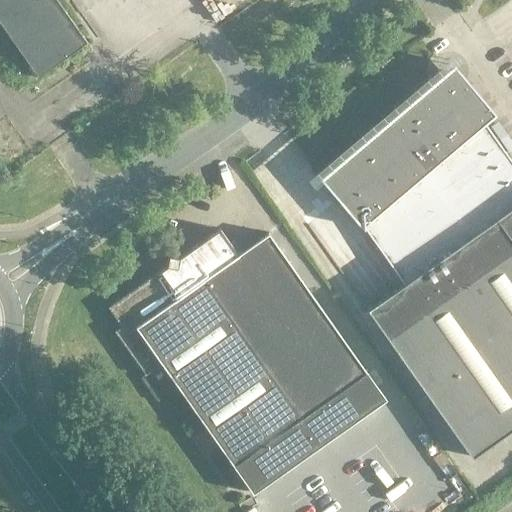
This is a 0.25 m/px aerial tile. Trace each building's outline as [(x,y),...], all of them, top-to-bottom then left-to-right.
[(56,0),(8,0),(93,120),(125,97),(56,0)] [(179,0),(111,0),(162,71),(207,39),(179,0)] [(471,455),(511,426),(511,160),(469,99),(471,97),(449,70),(327,173),(403,282),(400,284),(402,286),(373,307),(371,304),(367,307),(471,455)] [(0,99),(0,168),(8,180),(40,157),(0,99)] [(165,265),(155,272),(107,306),(121,325),(114,330),(145,374),(161,362),(252,492),(384,398),(268,232),(237,253),(219,227),(176,258),(167,256),(165,265)]
